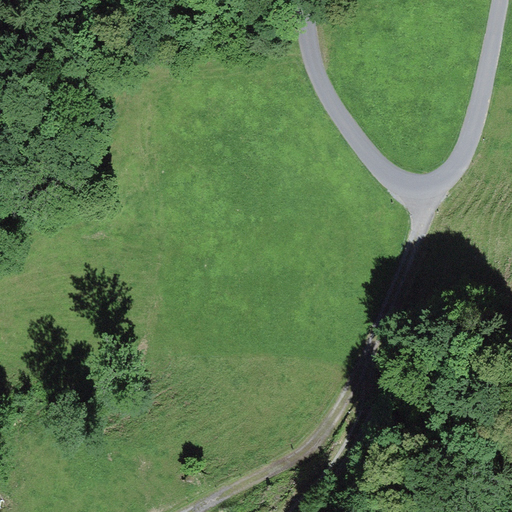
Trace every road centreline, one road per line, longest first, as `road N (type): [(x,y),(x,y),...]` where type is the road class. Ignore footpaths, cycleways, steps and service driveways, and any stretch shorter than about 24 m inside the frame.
road 1 (residential): [(306,0),(315,70),(367,162),(388,180),(432,193),(449,186),(466,154),(505,0)]
road 2 (track): [(422,191),(395,293),(343,401),(314,441),(194,511)]
road 3 (track): [(371,344),(357,433),(295,511)]
